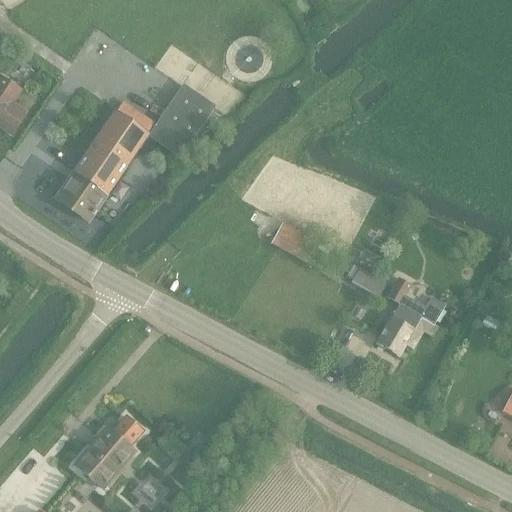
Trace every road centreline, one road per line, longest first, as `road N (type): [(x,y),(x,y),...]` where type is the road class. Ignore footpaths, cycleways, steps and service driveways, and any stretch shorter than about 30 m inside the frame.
road 1 (unclassified): [(511,490),(124,287)]
road 2 (unclassified): [(0,438),(124,287)]
road 3 (unclassified): [(124,287),(0,210)]
